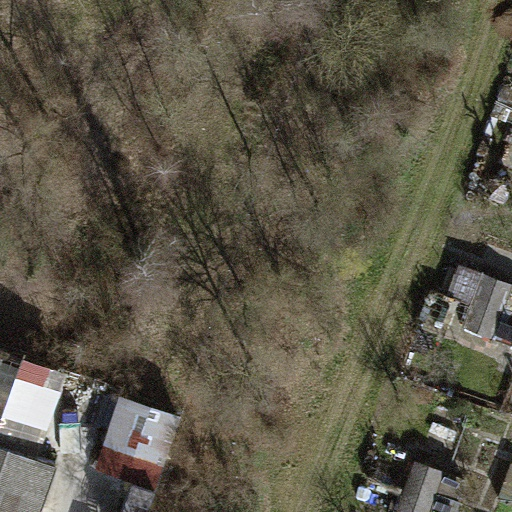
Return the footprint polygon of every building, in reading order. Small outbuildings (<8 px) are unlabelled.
[(511,335),(511,280),(459,262),(449,290),(475,300),(468,320),(511,335)] [(62,372),(0,349),(0,442),(33,454),(62,372)] [(120,391),(103,446),(169,467),(186,412),(120,391)] [(0,442),(0,511),(28,511),(47,459),(33,454),(0,442)] [(488,492),(511,502),(511,456),(505,454),(488,492)] [(400,509),(406,511),(457,511),(471,479),(420,459),(400,509)] [(125,477),(112,511),(137,511),(147,486),(125,477)]
